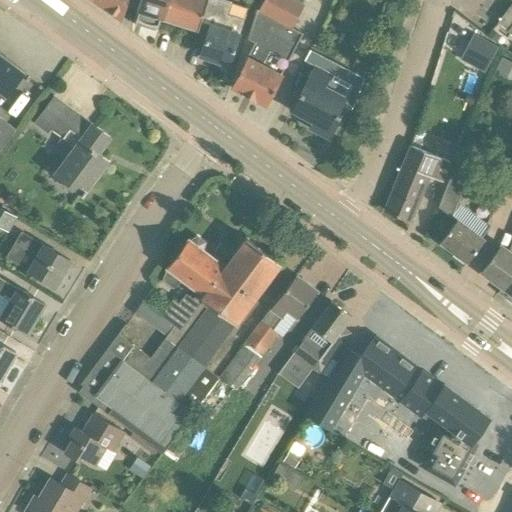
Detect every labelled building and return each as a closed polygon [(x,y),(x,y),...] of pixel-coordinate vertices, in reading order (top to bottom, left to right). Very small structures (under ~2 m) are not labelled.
[(121,20),(127,0),(95,0),(95,2),(121,20)] [(162,19),(163,19),(169,0),(140,0),(137,11),(140,12),(136,24),(137,25),(138,22),(144,24),(144,25),(159,30),(162,19)] [(169,0),(163,19),(199,31),(203,18),(208,0),(169,0)] [(221,0),(208,0),(203,18),(213,21),(201,56),(230,66),(249,9),(221,0)] [(264,0),(259,12),(293,28),(304,6),(291,0),(264,0)] [(511,5),(498,24),(509,31),(508,32),(511,35),(511,5)] [(249,40),(256,43),(289,61),(304,34),(293,28),(259,12),(257,11),(249,40)] [(488,37),(496,44),(502,36),(494,30),(488,37)] [(485,73),(498,47),(474,34),(460,60),(485,73)] [(289,61),(256,43),(232,88),(267,107),(283,77),(282,75),(289,61)] [(0,148),(16,128),(0,115),(0,108),(25,75),(0,55),(0,148)] [(511,82),(511,62),(502,57),(495,75),(511,82)] [(331,75),(315,66),(292,111),(314,123),(310,129),(329,139),(341,115),(338,114),(347,98),(325,87),(331,75)] [(56,176),(84,197),(109,162),(99,154),(111,138),(55,97),(34,125),(48,135),(51,131),(76,149),(56,176)] [(412,222),(430,177),(443,182),(451,162),(411,147),(385,211),(412,222)] [(483,239),(492,226),(459,201),(466,181),(451,175),(439,207),(458,220),(441,243),(468,263),(485,241),(483,239)] [(16,218),(0,208),(0,238),(2,239),(8,230),(8,231),(16,218)] [(7,258),(55,287),(71,261),(22,232),(15,244),(16,244),(7,258)] [(182,329),(192,314),(205,296),(226,268),(204,251),(206,243),(198,238),(192,242),(189,240),(168,269),(169,269),(164,281),(174,288),(184,280),(200,292),(194,300),(187,295),(180,305),(174,301),(164,315),(177,325),(182,329)] [(177,325),(167,338),(206,367),(282,264),(247,239),(226,268),(205,296),(192,314),(182,329),(177,325)] [(481,273),(502,288),(511,274),(511,273),(511,245),(510,251),(501,245),(481,273)] [(511,273),(511,274),(502,288),(503,290),(504,289),(511,295),(511,273)] [(279,334),(274,330),(288,312),(298,319),(318,292),(297,276),(247,343),(263,355),(279,334)] [(28,333),(45,305),(20,289),(19,289),(0,277),(0,294),(12,302),(2,319),(1,318),(1,319),(16,329),(18,326),(28,333)] [(333,302),(295,353),(280,372),(293,382),(308,363),(320,373),(350,333),(344,328),(352,317),(333,302)] [(206,367),(167,338),(153,358),(119,335),(82,385),(90,391),(85,397),(163,455),(220,378),(206,367)] [(489,420),(444,386),(443,388),(423,373),(420,376),(414,371),(416,368),(376,338),(361,359),(348,349),(308,417),(330,430),(364,372),(394,395),(404,382),(411,388),(410,389),(429,404),(425,411),(454,433),(451,439),(440,432),(430,450),(435,453),(427,468),(455,484),(476,445),(472,443),(489,420)] [(0,379),(0,380),(2,377),(5,379),(13,367),(9,365),(17,353),(0,342),(0,379)] [(237,392),(261,359),(244,347),(220,379),(237,392)] [(96,466),(108,446),(115,451),(126,432),(94,414),(84,432),(76,427),(70,438),(73,440),(65,454),(80,463),(82,458),(96,466)] [(295,469),(301,457),(300,457),(289,450),(283,462),(295,469)] [(151,467),(141,461),(133,473),(143,480),(151,467)] [(76,511),(91,487),(68,474),(62,485),(52,479),(40,499),(36,496),(26,511),(76,511)] [(253,474),(240,499),(251,505),(265,480),(253,474)] [(400,480),(382,511),(421,511),(410,506),(419,490),(400,480)]
